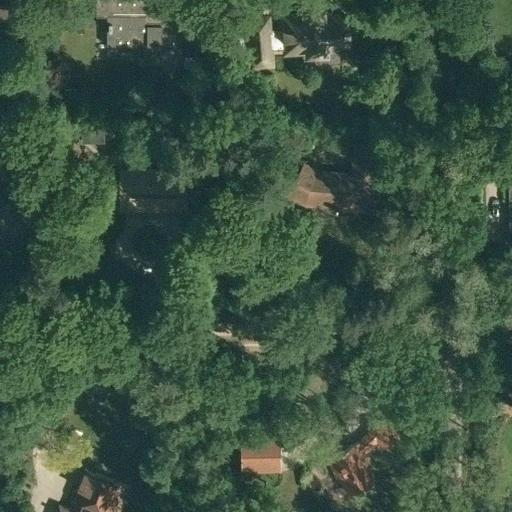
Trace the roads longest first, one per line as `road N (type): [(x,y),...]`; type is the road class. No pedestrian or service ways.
road 1 (residential): [(451,511),(431,0)]
road 2 (track): [(511,325),(0,314)]
